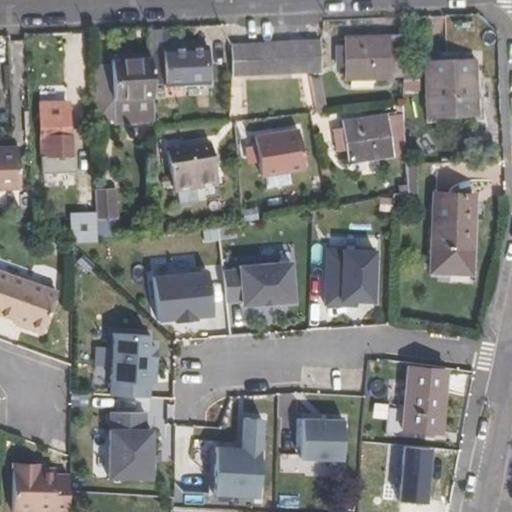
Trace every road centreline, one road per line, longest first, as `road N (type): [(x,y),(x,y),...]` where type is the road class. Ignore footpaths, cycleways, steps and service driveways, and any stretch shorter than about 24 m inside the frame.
road 1 (residential): [(423,0),(0,15)]
road 2 (residential): [(200,354),(385,342),(511,358)]
road 3 (residential): [(476,511),(511,360)]
